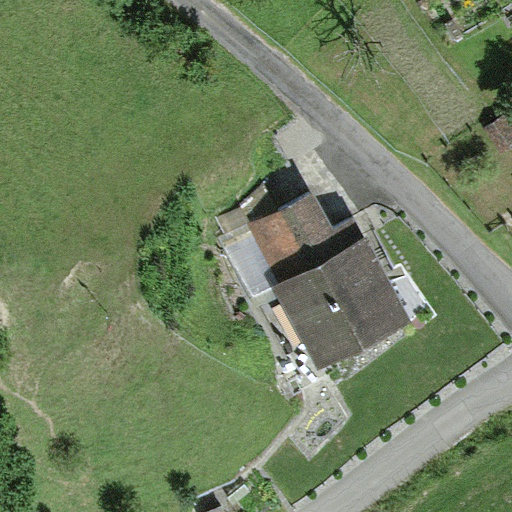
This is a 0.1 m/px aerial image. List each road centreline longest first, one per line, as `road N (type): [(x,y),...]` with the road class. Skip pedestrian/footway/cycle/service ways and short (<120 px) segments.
road 1 (residential): [(511,295),(311,102),(182,0)]
road 2 (residential): [(511,379),(312,511)]
